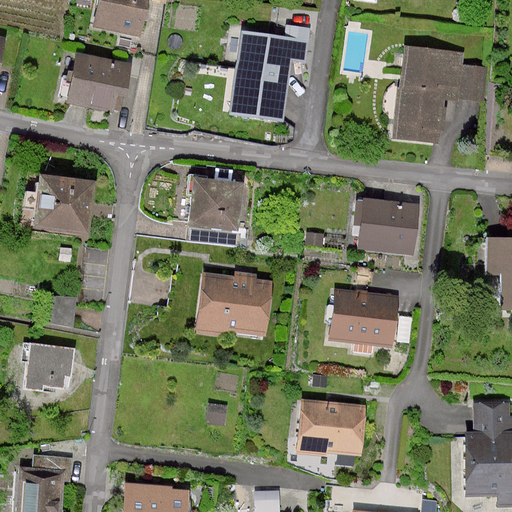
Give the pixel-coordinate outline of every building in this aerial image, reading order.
[(142,15),(145,0),(101,0),(96,25),(138,34),(142,15)] [(280,116),(282,102),(289,61),(303,63),(309,29),(296,27),(288,26),(285,41),(246,35),(234,109),(280,116)] [(409,49),(398,136),(437,141),(440,120),(443,94),(479,98),(483,69),(457,66),(459,55),(409,49)] [(127,96),(133,67),(79,55),(68,101),(113,111),(116,94),(127,96)] [(42,176),(35,226),(86,233),(89,209),(92,182),(42,176)] [(218,181),(196,179),(192,224),(235,228),(239,183),(218,181)] [(368,199),(363,248),(409,254),(412,231),(415,205),(368,199)] [(505,308),(511,307),(511,239),(491,239),(491,272),(506,272),(505,308)] [(243,280),(206,275),(199,327),(265,334),(272,283),(243,280)] [(366,295),(339,291),(334,337),(390,344),(396,298),(366,295)] [(75,299),(48,295),(45,321),(72,324),(75,299)] [(32,345),(26,387),(42,389),(43,383),(62,385),(63,374),(69,375),(70,367),(72,350),(32,345)] [(329,377),(312,373),(313,386),(329,387),(329,377)] [(228,405),(210,402),(207,422),(224,426),(228,405)] [(303,402),(299,451),(360,456),(363,422),(364,407),(337,405),(303,402)] [(508,403),(475,404),(476,435),(467,435),(469,495),(499,494),(499,505),(511,505),(511,418),(509,419),(508,403)] [(19,511),(60,511),(63,480),(69,480),(70,459),(36,457),(35,470),(23,469),(19,511)] [(184,511),(186,510),(187,491),(170,491),(170,487),(127,485),(125,511),(184,511)]
